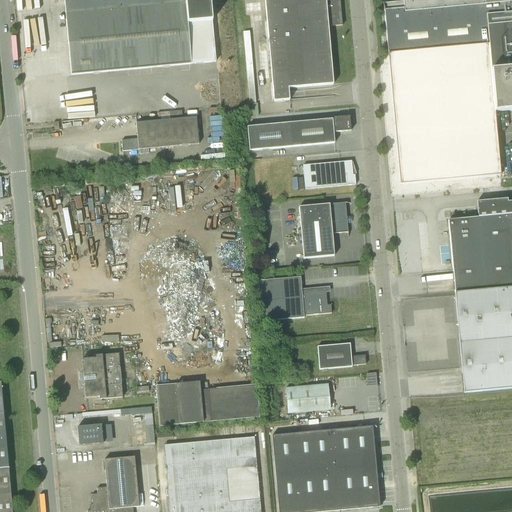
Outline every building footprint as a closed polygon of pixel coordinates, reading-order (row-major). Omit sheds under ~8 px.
[(210,0),(64,0),(71,75),(106,72),(109,100),(158,96),(158,107),(221,101),(210,0)] [(264,0),(273,102),(289,100),(288,88),(333,85),(328,27),(342,26),(339,0),(264,0)] [(511,0),(402,0),(403,2),(383,4),(400,185),(500,176),(494,113),(511,110),(511,23),(487,26),(486,15),(511,13),(511,0)] [(266,44),(258,45),(261,81),(269,81),(266,44)] [(149,154),(148,149),(198,144),(196,117),(136,123),(138,139),(122,140),(123,151),(138,150),(139,155),(149,154)] [(250,151),(334,144),(333,133),(351,131),(349,117),(334,118),(334,119),(247,127),(250,151)] [(212,121),(213,141),(223,140),(222,120),(212,121)] [(353,175),(351,161),(302,166),(305,190),(355,185),(354,175),(353,175)] [(508,199),(477,202),(478,218),(511,214),(511,201),(508,202),(508,199)] [(303,259),(334,257),(332,234),(348,233),(345,203),(298,207),(303,259)] [(511,214),(478,218),(448,221),(464,393),(511,388),(511,214)] [(301,291),(300,277),(260,281),(263,321),(304,318),(304,316),(331,313),(331,305),(327,306),(325,289),(301,291)] [(351,357),(350,344),(317,347),(319,370),(352,367),(352,366),(366,365),(365,356),(351,357)] [(82,360),(85,399),(99,397),(99,400),(122,398),(118,354),(95,356),(96,358),(82,360)] [(0,511),(10,511),(1,382),(0,382),(0,511)] [(155,386),(159,427),(203,423),(199,382),(155,386)] [(288,413),(329,410),(327,385),(286,389),(288,413)] [(152,414),(151,407),(130,409),(131,415),(131,416),(145,414),(152,414)] [(152,414),(145,414),(146,426),(153,425),(152,414)] [(101,425),(77,428),(79,446),(103,444),(101,425)] [(153,426),(144,427),(146,444),(154,443),(153,426)] [(278,511),(328,511),(379,507),(372,427),(272,436),(278,511)] [(169,511),(260,511),(254,438),(163,446),(169,511)] [(132,511),(133,508),(139,507),(134,457),(104,460),(106,488),(97,489),(97,494),(91,495),(93,511),(87,511),(86,511),(132,511)]
